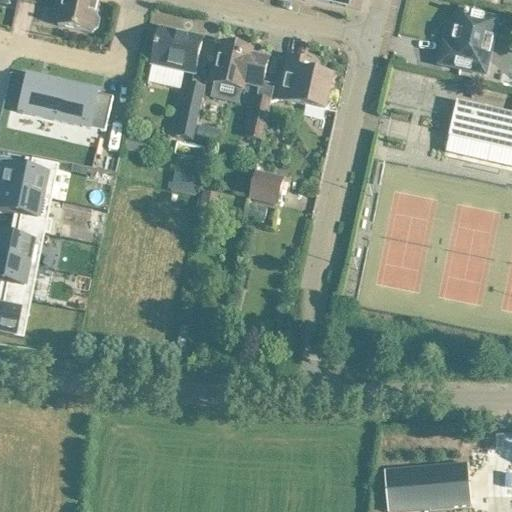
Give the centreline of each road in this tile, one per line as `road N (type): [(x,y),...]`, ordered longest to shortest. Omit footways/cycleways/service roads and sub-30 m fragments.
road 1 (residential): [(310,398),(314,295),(371,44)]
road 2 (unclassified): [(310,398),(82,385),(0,370)]
road 3 (unclassified): [(511,401),(310,398)]
road 4 (residential): [(139,0),(123,68),(5,41)]
road 5 (residential): [(371,44),(196,0)]
